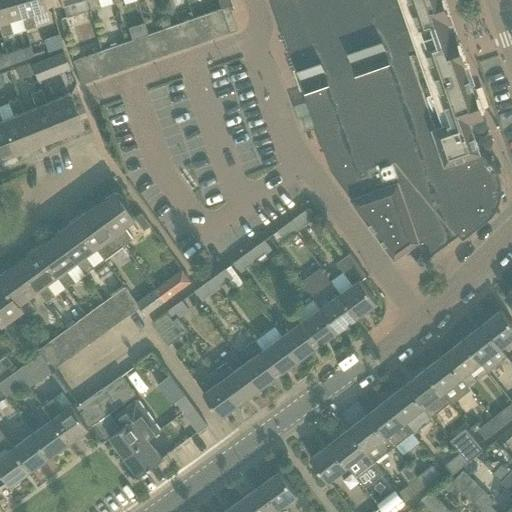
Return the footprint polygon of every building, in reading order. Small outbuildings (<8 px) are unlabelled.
[(26,28),(17,0),(0,0),(0,25),(3,35),(12,32),(9,20),(21,16),(25,29),(26,28)] [(32,13),(46,8),(43,0),(17,0),(26,28),(36,25),(32,13)] [(61,0),(67,16),(78,13),(73,0),(61,0)] [(87,0),(90,9),(100,6),(98,0),(87,0)] [(229,0),(220,0),(217,1),(220,8),(228,6),(231,5),(231,4),(229,0)] [(272,0),(297,70),(300,69),(303,77),(306,84),(307,87),(303,88),(308,100),(317,127),(331,168),(395,256),(408,247),(420,262),(459,233),(463,238),(492,216),(492,215),(488,211),(492,205),(494,199),(496,192),(496,185),(495,182),(494,178),(492,171),(488,166),(481,159),(483,154),(479,151),(479,149),(469,119),(482,114),(481,111),(473,88),(472,86),(466,67),(464,63),(457,41),(455,37),(455,36),(452,37),(448,27),(445,17),(448,16),(448,15),(446,11),(442,0),(272,0)] [(220,8),(228,32),(236,29),(228,6),(220,8)] [(228,32),(220,8),(205,14),(213,37),(228,32)] [(213,37),(205,14),(193,18),(201,42),(213,37)] [(193,18),(178,23),(187,47),(201,42),(193,18)] [(178,23),(167,27),(175,51),(187,47),(178,23)] [(175,51),(167,27),(152,32),(160,56),(175,51)] [(152,32),(140,36),(149,60),(160,56),(152,32)] [(62,45),(59,36),(43,41),(46,51),(62,45)] [(149,60),(140,36),(126,41),(134,65),(149,60)] [(134,65),(126,41),(111,46),(119,70),(134,65)] [(111,46),(99,51),(107,74),(119,70),(111,46)] [(21,49),(8,54),(11,64),(25,59),(21,49)] [(45,57),(30,62),(34,73),(36,80),(69,68),(63,50),(45,57)] [(107,74),(99,51),(84,56),(93,79),(107,74)] [(0,67),(11,64),(8,54),(0,56),(0,67)] [(93,79),(84,56),(72,60),(80,84),(93,79)] [(34,73),(30,62),(14,68),(18,78),(34,73)] [(35,107),(23,112),(35,144),(57,135),(44,102),(39,89),(29,93),(35,107)] [(57,98),(44,102),(57,135),(81,126),(68,93),(57,98)] [(13,115),(0,120),(13,153),(35,144),(23,112),(17,98),(7,102),(13,115)] [(0,157),(13,153),(0,120),(0,119),(0,157)] [(132,238),(124,227),(135,219),(136,218),(135,217),(115,190),(95,205),(99,211),(124,244),(132,238)] [(99,211),(95,205),(76,219),(96,247),(104,259),(113,252),(124,244),(99,211)] [(308,209),(293,219),(299,228),(314,217),(308,209)] [(136,218),(135,219),(143,231),(151,226),(141,213),(135,217),(136,218)] [(96,247),(76,219),(56,233),(77,262),(85,273),(94,266),(86,255),(96,247)] [(299,228),(293,219),(277,231),(284,239),(296,231),(299,228)] [(56,233),(37,247),(57,275),(66,287),(75,281),(66,269),(77,262),(56,233)] [(271,248),(265,240),(249,251),(256,260),(271,248)] [(37,247),(18,261),(46,301),(55,294),(47,283),(57,275),(37,247)] [(256,260),(249,251),(233,262),(240,271),(256,260)] [(340,293),(357,316),(377,302),(360,280),(366,276),(349,253),(338,262),(353,283),(340,293)] [(46,301),(18,261),(0,274),(0,277),(27,315),(36,309),(27,297),(37,290),(45,301),(46,301)] [(232,277),(226,268),(210,279),(217,288),(232,277)] [(184,274),(171,283),(177,291),(190,282),(184,274)] [(27,315),(0,277),(0,278),(3,282),(0,284),(0,319),(11,335),(20,329),(12,317),(22,310),(27,315)] [(217,288),(210,279),(194,291),(201,299),(217,288)] [(357,316),(340,293),(333,283),(313,298),(320,307),(338,331),(357,316)] [(126,286),(112,296),(127,316),(140,307),(126,286)] [(127,316),(112,296),(99,305),(114,326),(127,316)] [(171,308),(178,318),(189,309),(182,299),(171,308)] [(114,326),(99,305),(87,314),(102,335),(114,326)] [(293,310),(291,311),(317,346),(338,331),(320,307),(301,321),(293,310)] [(178,318),(171,308),(152,322),(168,345),(187,331),(178,318)] [(499,348),(511,337),(511,323),(500,309),(481,324),(499,348)] [(290,329),(281,336),(298,360),(317,346),(291,311),(282,318),(290,329)] [(102,335),(87,314),(74,324),(89,344),(102,335)] [(89,344),(74,324),(64,331),(79,351),(89,344)] [(506,357),(499,348),(481,324),(462,339),(480,362),(488,372),(506,357)] [(79,351),(64,331),(51,340),(66,360),(79,351)] [(281,336),(262,350),(279,374),(298,360),(281,336)] [(251,358),(242,364),(260,388),(279,374),(262,350),(255,339),(244,347),(251,358)] [(462,339),(443,354),(461,377),(469,386),(477,380),(470,371),(480,362),(462,339)] [(51,340),(39,349),(41,352),(53,370),(66,360),(51,340)] [(26,364),(17,371),(24,380),(25,380),(30,387),(53,370),(41,352),(26,363),(26,364)] [(461,377),(443,354),(424,369),(442,392),(461,377)] [(0,372),(12,364),(6,355),(0,359),(0,372)] [(226,362),(217,369),(241,402),(260,388),(242,364),(232,371),(226,362)] [(206,377),(212,386),(203,393),(220,417),(241,402),(217,369),(206,377)] [(442,392),(424,369),(405,383),(424,407),(430,416),(450,401),(442,392)] [(24,380),(17,371),(7,378),(14,387),(24,380)] [(134,393),(120,374),(102,387),(117,407),(134,393)] [(405,383),(386,398),(405,422),(413,432),(414,433),(433,418),(430,416),(424,407),(405,383)] [(117,407),(102,387),(90,396),(105,415),(109,412),(117,407)] [(196,410),(185,395),(176,401),(187,416),(196,410)] [(90,396),(78,405),(93,424),(105,415),(90,396)] [(53,398),(42,406),(69,442),(89,428),(88,427),(93,424),(78,405),(74,408),(71,404),(62,411),(53,398)] [(386,398),(367,413),(394,447),(396,446),(403,455),(420,442),(413,433),(413,432),(405,422),(386,398)] [(105,415),(93,424),(105,439),(110,435),(124,455),(148,438),(161,430),(160,429),(138,399),(114,417),(109,412),(105,415)] [(511,403),(494,418),(500,426),(511,416),(511,403)] [(51,418),(31,433),(49,457),(69,442),(42,406),(51,418)] [(196,410),(187,416),(198,431),(207,425),(196,410)] [(367,413),(348,428),(366,451),(375,462),(394,447),(367,413)] [(500,426),(494,418),(479,429),(485,437),(500,426)] [(348,428),(329,443),(347,466),(356,477),(364,488),(384,473),(375,462),(366,451),(348,428)] [(466,428),(450,441),(460,454),(466,462),(481,450),(482,449),(477,443),(466,428)] [(0,448),(3,453),(0,455),(0,470),(10,485),(30,471),(12,446),(0,429),(0,448)] [(31,433),(12,446),(30,471),(49,457),(31,433)] [(148,438),(124,455),(139,475),(163,458),(148,438)] [(347,466),(329,443),(310,458),(328,481),(347,466)] [(466,462),(460,454),(446,465),(452,473),(466,462)] [(501,481),(510,473),(501,464),(493,473),(501,481)] [(424,486),(418,478),(407,465),(398,472),(409,485),(399,493),(406,501),(424,486)] [(433,466),(418,478),(424,486),(439,474),(433,466)] [(279,470),(259,485),(276,509),(297,494),(279,470)] [(485,511),(496,511),(490,505),(494,501),(463,470),(453,481),(481,507),(485,511)] [(271,511),(276,509),(259,485),(240,499),(249,511),(271,511)] [(451,511),(429,490),(420,499),(433,511),(451,511)] [(399,493),(390,500),(380,508),(383,511),(391,511),(396,508),(406,501),(399,493)] [(249,511),(240,499),(221,511),(249,511)]
